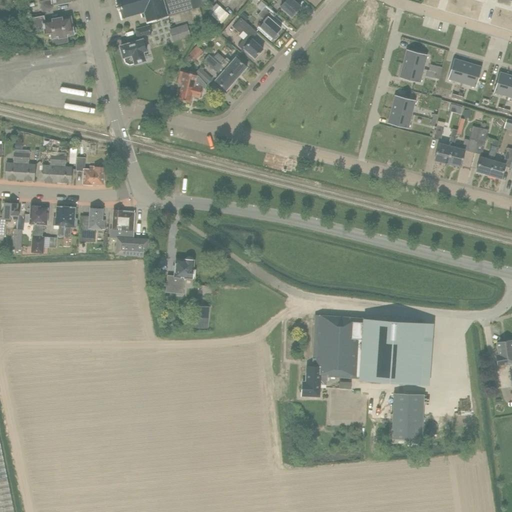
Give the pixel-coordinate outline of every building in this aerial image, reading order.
[(44,0),(40,1),(42,12),(52,10),(54,4),(71,1),(70,0),(44,0)] [(115,0),(116,2),(119,13),(120,12),(122,19),(141,14),(142,17),(145,16),(147,22),(169,16),(168,16),(203,5),(201,0),(115,0)] [(282,0),(284,1),(280,6),(291,16),(300,6),(293,0),(282,0)] [(460,0),(500,10),(502,0),(460,0)] [(218,2),(210,11),(221,22),(229,13),(218,2)] [(276,14),(266,5),(257,14),(264,21),(259,26),(272,38),(280,28),(271,20),(276,14)] [(30,18),(31,22),(33,35),(50,32),(53,45),(68,42),(66,35),(74,34),(74,32),(76,32),(74,25),(72,25),(71,16),(45,21),(44,15),(30,18)] [(258,32),(241,18),(233,27),(241,33),(243,31),(247,35),(238,46),(243,50),(244,48),(254,58),(263,48),(252,39),(258,32)] [(168,29),(172,41),(190,36),(186,24),(168,29)] [(151,34),(149,25),(135,29),(139,41),(134,42),(134,41),(128,42),(129,44),(121,46),(125,62),(130,64),(137,62),(137,63),(145,61),(142,51),(147,49),(143,36),(151,34)] [(188,53),(194,59),(202,51),(196,45),(188,53)] [(406,50),(403,63),(423,69),(427,55),(427,54),(406,49),(406,50)] [(209,53),(203,60),(213,69),(213,68),(220,74),(215,80),(220,85),(219,86),(224,90),(224,89),(225,89),(226,90),(236,78),(221,64),(214,58),(209,53)] [(225,59),(221,64),(236,78),(241,73),(242,73),(242,74),(246,69),(245,68),(246,67),(236,57),(230,64),(229,63),(225,59)] [(453,58),(447,79),(448,79),(461,83),(467,62),(454,58),(453,58)] [(467,62),(461,83),(475,87),(482,66),(481,66),(467,62)] [(399,77),(420,83),(420,82),(423,69),(403,63),(399,77)] [(195,72),(208,84),(212,79),(200,67),(195,72)] [(202,87),(205,88),(206,84),(197,75),(180,71),(177,81),(182,83),(178,99),(189,102),(191,95),(199,97),(202,87)] [(499,71),(493,92),(494,93),(494,92),(507,96),(511,79),(511,75),(500,72),(500,71),(499,71)] [(394,95),(391,109),(411,114),(415,101),(415,100),(394,95)] [(387,122),(387,123),(408,128),(411,114),(391,109),(387,122)] [(433,138),(441,140),(444,127),(436,125),(433,138)] [(474,152),(477,139),(480,128),(473,126),(469,140),(464,138),(462,149),(453,147),(452,146),(447,163),(460,167),(464,150),(474,152)] [(480,128),(477,139),(484,141),(487,129),(480,128)] [(453,147),(456,137),(458,130),(452,129),(448,145),(438,143),(434,160),(447,163),(452,146),(453,147)] [(492,161),(494,156),(498,141),(492,140),(487,159),(479,157),(475,171),(488,175),(492,161)] [(511,156),(511,148),(507,147),(502,164),(492,161),(488,175),(500,179),(504,165),(510,167),(511,156)] [(5,178),(19,179),(21,150),(14,149),(13,163),(6,163),(5,178)] [(21,150),(19,179),(34,180),(35,165),(28,164),(29,150),(21,150)] [(42,181),(56,181),(58,152),(50,152),(49,165),(43,165),(42,181)] [(58,152),(56,181),(70,182),(72,167),(65,167),(66,153),(58,152)] [(104,167),(90,166),(90,169),(84,169),(85,157),(76,157),(75,171),(83,172),(82,183),(103,185),(104,167)] [(17,210),(17,203),(4,202),(3,210),(2,210),(2,218),(0,218),(0,240),(3,241),(3,237),(5,237),(6,221),(11,221),(11,219),(18,219),(19,210),(17,210)] [(38,206),(37,204),(33,204),(31,205),(30,205),(29,223),(35,224),(35,230),(33,230),(31,252),(43,253),(44,247),(44,236),(44,235),(42,235),(43,224),(46,224),(47,208),(39,207),(39,206),(38,206)] [(58,231),(58,235),(58,241),(63,241),(64,237),(64,235),(66,206),(56,205),(55,217),(53,217),(53,225),(59,225),(58,231)] [(66,206),(64,235),(64,237),(69,237),(70,226),(76,226),(76,218),(74,218),(75,207),(66,206)] [(89,216),(82,216),(80,241),(94,242),(95,228),(103,229),(104,220),(102,219),(102,209),(90,208),(89,216)] [(133,238),(134,212),(122,212),(122,210),(113,209),(112,229),(109,229),(109,237),(116,238),(115,254),(143,255),(143,248),(147,248),(148,239),(133,238)] [(12,249),(21,249),(22,229),(14,229),(12,249)] [(183,277),(192,278),(192,277),(194,278),(195,269),(193,268),(194,260),(193,260),(192,259),(191,258),(190,257),(189,257),(188,257),(187,257),(186,258),(185,259),(175,258),(174,276),(167,275),(166,291),(182,293),(183,277)] [(208,328),(210,306),(194,305),(192,327),(208,328)] [(358,379),(363,319),(363,318),(314,315),(312,366),(318,366),(318,374),(321,374),(321,375),(327,375),(327,376),(358,379)] [(363,319),(358,379),(359,379),(420,383),(424,323),(363,319)] [(511,340),(511,341),(510,339),(498,341),(497,343),(496,343),(498,354),(496,354),(498,365),(511,362),(511,340)] [(301,380),(300,396),(320,397),(320,384),(326,384),(327,376),(327,375),(321,375),(321,374),(318,374),(318,366),(312,366),(305,365),(305,380),(301,380)] [(393,393),(392,438),(422,439),(424,394),(393,393)] [(13,511),(0,446),(0,511),(13,511)]
